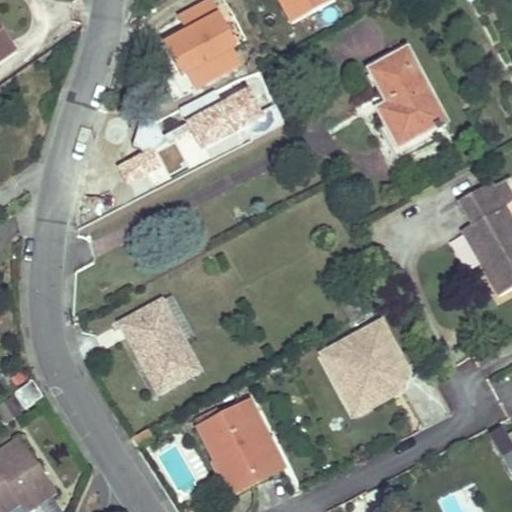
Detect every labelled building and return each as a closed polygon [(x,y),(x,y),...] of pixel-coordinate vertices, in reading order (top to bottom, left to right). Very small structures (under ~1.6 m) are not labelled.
[(208,2),(178,16),(185,31),(163,42),(174,65),(181,63),(185,72),(193,88),(235,68),(226,50),(231,48),(208,2)] [(0,52),(14,42),(0,22),(0,52)] [(14,42),(0,52),(0,61),(19,48),(14,42)] [(231,48),(226,50),(235,68),(239,65),(231,48)] [(403,52),(366,71),(376,90),(403,143),(430,129),(440,124),(403,52)] [(181,63),(174,65),(179,75),(185,72),(181,63)] [(376,90),(366,96),(373,111),(368,114),(391,159),(433,136),(430,129),(403,143),(376,90)] [(510,200),(499,181),(488,186),(500,206),(510,200)] [(487,184),(456,202),(469,225),(459,231),(475,259),(511,239),(511,226),(500,206),(488,186),(487,184)] [(511,239),(475,259),(496,296),(511,286),(511,239)] [(159,303),(117,324),(155,395),(196,373),(179,341),(192,334),(172,295),(159,303)] [(317,355),(341,400),(363,389),(372,405),(389,396),(388,392),(393,389),(399,392),(404,376),(377,323),(317,355)] [(33,381),(16,392),(28,408),(43,396),(33,381)] [(363,389),(341,400),(350,417),(372,405),(363,389)] [(246,401),(234,408),(255,450),(268,444),(246,401)] [(234,408),(196,428),(230,494),(281,467),(268,444),(255,450),(234,408)] [(144,427),(128,436),(132,443),(148,434),(144,427)] [(57,491),(20,437),(0,450),(0,511),(27,511),(28,511),(57,491)] [(511,452),(501,459),(511,475),(511,474),(511,452)]
